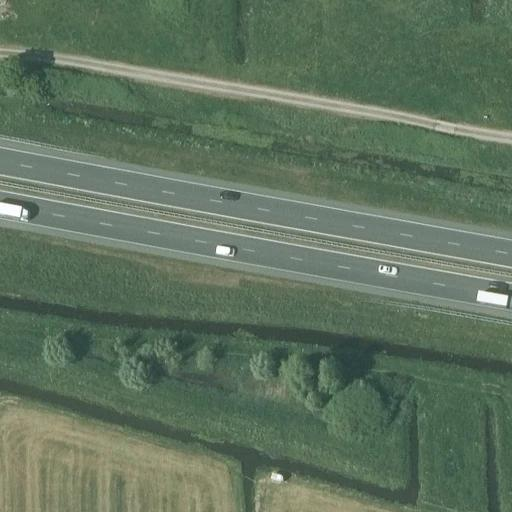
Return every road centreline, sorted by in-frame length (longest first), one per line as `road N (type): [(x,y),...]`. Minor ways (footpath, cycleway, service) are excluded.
road 1 (trunk): [(0,205),(511,298)]
road 2 (trunk): [(511,254),(0,162)]
road 3 (track): [(511,139),(0,54)]
